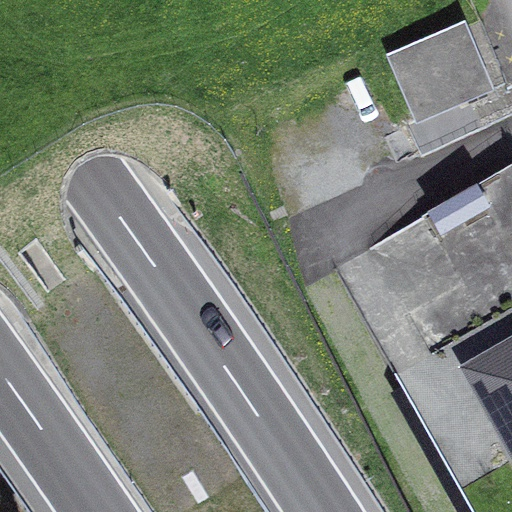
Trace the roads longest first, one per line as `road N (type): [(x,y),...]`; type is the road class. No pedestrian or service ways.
road 1 (motorway): [(326,511),(0,59)]
road 2 (motorway): [(0,376),(95,511)]
